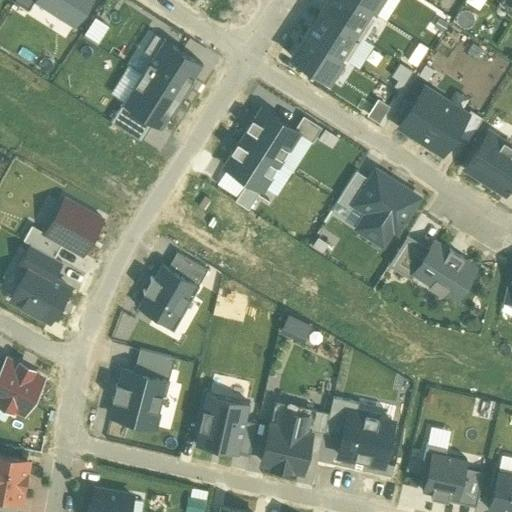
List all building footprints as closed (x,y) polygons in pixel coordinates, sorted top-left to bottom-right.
[(36,0),(35,3),(77,29),(95,0),(36,0)] [(329,0),(334,3),(326,15),(361,37),(376,14),(372,12),(353,0),(329,0)] [(353,0),(372,12),(379,0),(353,0)] [(312,21),(305,33),(343,57),(347,60),(361,37),(326,15),(319,26),(312,21)] [(83,36),(100,42),(107,23),(90,17),(83,36)] [(343,57),(305,33),(290,57),(328,81),(343,57)] [(201,63),(163,38),(141,73),(180,97),(201,63)] [(180,97),(141,73),(123,103),(151,121),(161,127),(180,97)] [(465,114),(425,87),(401,124),(441,150),(454,131),(465,114)] [(151,121),(123,103),(111,121),(140,139),(151,121)] [(469,108),(465,114),(454,131),(468,140),(483,117),(469,108)] [(294,128),(271,113),(254,141),(282,159),(300,131),(294,128)] [(294,128),(300,131),(312,139),(321,126),(303,114),(294,128)] [(511,178),(511,145),(489,131),(467,166),(504,190),(511,180),(511,178)] [(282,159),(254,141),(233,172),(247,181),(260,189),(262,190),(282,159)] [(414,192),(376,169),(357,198),(370,206),(395,222),(414,192)] [(260,189),(247,181),(234,200),(247,209),(260,189)] [(101,218),(66,199),(47,232),(82,252),(101,218)] [(382,242),(395,222),(370,206),(357,227),(382,242)] [(447,251),(433,242),(413,272),(431,283),(428,288),(442,297),(445,292),(446,293),(454,280),(463,286),(474,268),(461,260),(463,257),(449,248),(447,251)] [(29,264),(54,277),(61,263),(28,246),(21,259),(29,264)] [(177,251),(167,268),(196,285),(206,268),(177,251)] [(54,277),(29,264),(10,300),(49,321),(68,284),(54,277)] [(167,268),(160,264),(136,305),(172,326),(196,285),(167,268)] [(278,332),(303,339),(309,320),(284,313),(278,332)] [(45,376),(7,356),(0,369),(0,401),(24,414),(45,376)] [(167,379),(123,368),(111,417),(155,427),(167,379)] [(203,391),(192,441),(235,451),(242,418),(246,400),(203,391)] [(268,419),(259,465),(304,474),(313,430),(308,428),(311,413),(279,406),(275,420),(268,419)] [(392,420),(347,409),(336,455),(382,465),(392,420)] [(465,459),(430,449),(420,490),(455,499),(464,466),(465,459)] [(0,498),(23,503),(31,460),(0,453),(0,498)] [(483,471),(464,466),(455,499),(474,504),(483,471)] [(511,511),(511,473),(498,470),(489,508),(506,511),(511,511)] [(95,489),(90,511),(128,511),(132,496),(95,489)]
